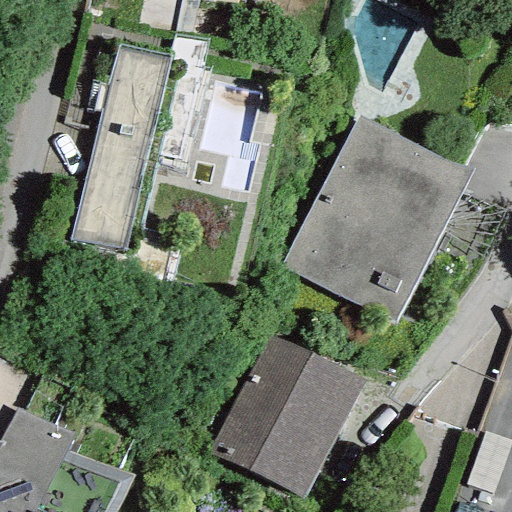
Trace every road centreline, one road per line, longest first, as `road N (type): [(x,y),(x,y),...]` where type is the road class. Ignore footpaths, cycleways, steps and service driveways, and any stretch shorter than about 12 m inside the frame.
road 1 (residential): [(511,254),(419,511)]
road 2 (residential): [(0,264),(58,0)]
